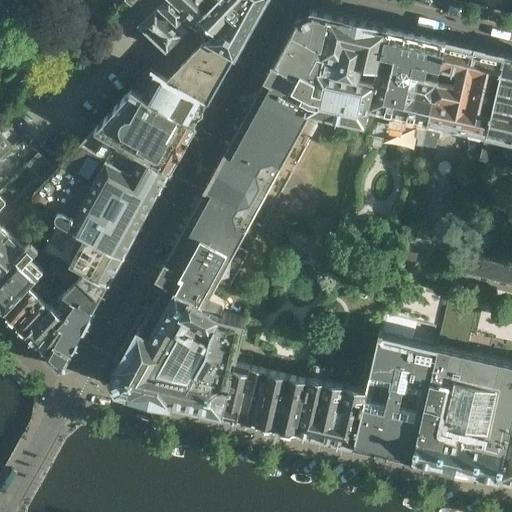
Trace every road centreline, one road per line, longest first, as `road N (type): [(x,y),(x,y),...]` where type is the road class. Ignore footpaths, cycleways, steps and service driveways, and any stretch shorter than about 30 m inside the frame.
road 1 (residential): [(511,491),(72,391)]
road 2 (residential): [(72,391),(289,0)]
road 3 (residential): [(340,0),(511,37)]
road 4 (residential): [(72,391),(0,511)]
